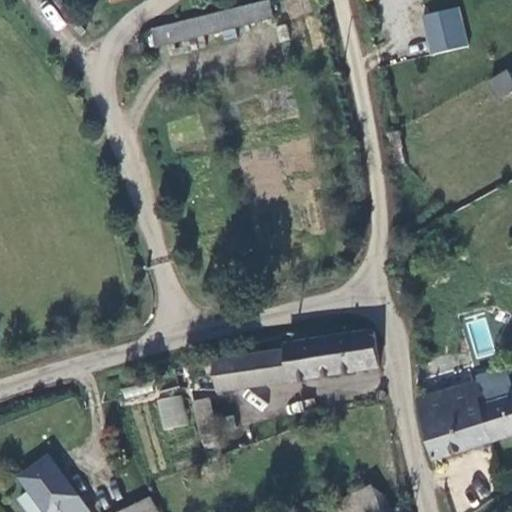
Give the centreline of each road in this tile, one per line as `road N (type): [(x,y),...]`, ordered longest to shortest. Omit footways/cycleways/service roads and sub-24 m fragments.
road 1 (unclassified): [(181,333),(101,66),(167,0)]
road 2 (unclassified): [(375,293),(372,145),(341,0)]
road 3 (unclassified): [(430,511),(392,326),(375,293)]
road 4 (unclassified): [(375,293),(181,333)]
road 5 (unclassified): [(181,333),(0,388)]
